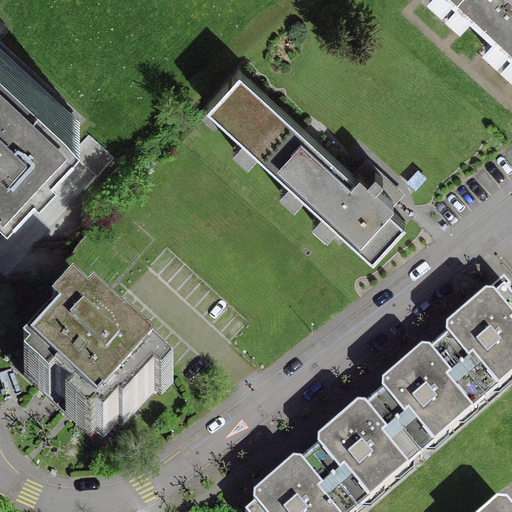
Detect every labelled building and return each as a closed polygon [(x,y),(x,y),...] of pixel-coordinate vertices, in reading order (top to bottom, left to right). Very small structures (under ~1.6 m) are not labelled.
[(511,0),(456,0),(509,48),(511,45),(511,0)] [(0,178),(12,189),(68,128),(0,65),(0,178)] [(342,174),(233,74),(205,105),(370,257),(398,226),(381,210),(391,200),(373,183),(380,175),(364,161),(347,180),(342,174)] [(446,343),(437,351),(475,394),(488,382),(496,392),(511,378),(511,306),(502,294),(492,303),(491,301),(483,300),(445,334),(444,341),(446,343)] [(50,326),(54,330),(21,365),(101,439),(116,422),(120,426),(164,378),(92,312),(86,318),(71,304),(50,326)] [(382,399),(373,406),(411,450),(424,438),(432,448),(470,415),(462,405),(475,394),(437,351),(428,358),(427,357),(419,356),(381,389),(380,397),(382,399)] [(318,454),(309,462),(346,506),(360,494),(368,504),(406,471),(397,461),(411,450),(373,406),(364,414),(362,412),(355,412),(316,445),(316,452),(318,454)] [(252,508),(253,510),(250,511),(338,511),(346,506),(309,462),(300,470),(298,468),(291,467),(252,501),(252,508)]
